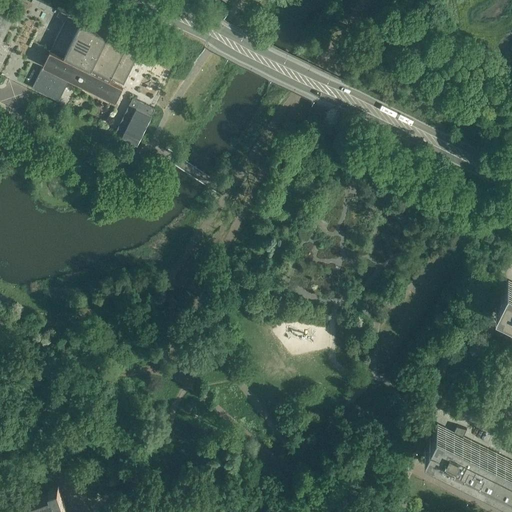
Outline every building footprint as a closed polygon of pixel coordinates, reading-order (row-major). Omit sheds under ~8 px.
[(53,12),(55,8),(38,0),(31,0),(31,2),(53,13),(53,12)] [(20,6),(15,4),(8,18),(13,20),(20,6)] [(52,48),(65,54),(70,44),(71,42),(81,22),(81,21),(68,14),(68,15),(68,16),(67,17),(66,18),(66,20),(52,48)] [(12,21),(8,19),(0,34),(0,41),(2,42),(12,21)] [(64,56),(91,70),(99,53),(100,50),(107,35),(108,34),(81,21),(81,22),(71,42),(70,44),(65,54),(64,56)] [(109,79),(110,77),(117,64),(117,63),(124,48),(125,47),(126,45),(127,44),(127,43),(108,34),(107,35),(100,50),(99,53),(91,70),(109,79)] [(141,50),(127,43),(127,44),(126,45),(125,47),(124,48),(117,63),(117,64),(110,77),(124,83),(137,58),(139,53),(139,52),(140,51),(140,50),(141,50)] [(69,80),(70,78),(70,77),(112,98),(116,91),(119,85),(109,80),(109,79),(91,70),(64,56),(60,64),(57,72),(56,74),(42,67),(32,87),(59,100),(69,80)] [(174,67),(164,62),(162,67),(172,72),(174,67)] [(138,143),(155,108),(152,107),(149,105),(133,97),(131,102),(115,132),(138,143)] [(511,327),(511,283),(507,281),(490,316),(511,327)] [(511,461),(462,437),(467,428),(457,425),(453,433),(436,424),(425,448),(429,450),(434,453),(440,456),(441,456),(447,445),(456,449),(451,461),(456,464),(462,466),(467,469),(473,472),(478,475),(484,477),(489,480),(495,483),(500,486),(506,488),(511,491),(511,461)] [(451,461),(456,449),(447,445),(441,456),(445,458),(439,470),(441,470),(446,459),(451,461)] [(423,462),(429,450),(425,448),(419,460),(423,462)] [(428,464),(434,453),(429,450),(423,462),(428,464)] [(434,467),(440,456),(434,453),(428,464),(434,467)] [(445,458),(441,456),(440,456),(434,467),(439,470),(445,458)] [(445,472),(451,461),(446,459),(441,470),(445,472)] [(451,475),(456,464),(451,461),(445,472),(451,475)] [(456,478),(462,466),(456,464),(451,475),(456,478)] [(462,481),(467,469),(462,466),(456,478),(462,481)] [(467,483),(473,472),(467,469),(462,481),(467,483)] [(473,486),(478,475),(473,472),(467,483),(473,486)] [(478,489),(484,477),(478,475),(473,486),(478,489)] [(484,492),(489,480),(484,477),(478,489),(484,492)] [(489,494),(495,483),(489,480),(484,492),(489,494)] [(495,497),(500,486),(495,483),(489,494),(495,497)] [(67,511),(66,508),(58,485),(49,488),(50,491),(15,503),(18,511),(22,511),(67,511)] [(500,500),(506,488),(500,486),(495,497),(500,500)] [(506,503),(511,491),(506,488),(500,500),(506,503)]
